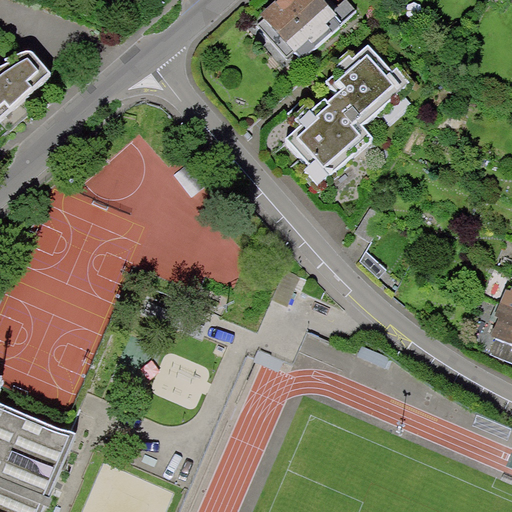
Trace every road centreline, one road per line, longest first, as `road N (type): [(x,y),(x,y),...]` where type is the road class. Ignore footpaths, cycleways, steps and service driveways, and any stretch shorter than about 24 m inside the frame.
road 1 (residential): [(511,391),(484,380),(340,276),(146,46)]
road 2 (residential): [(0,179),(146,46)]
